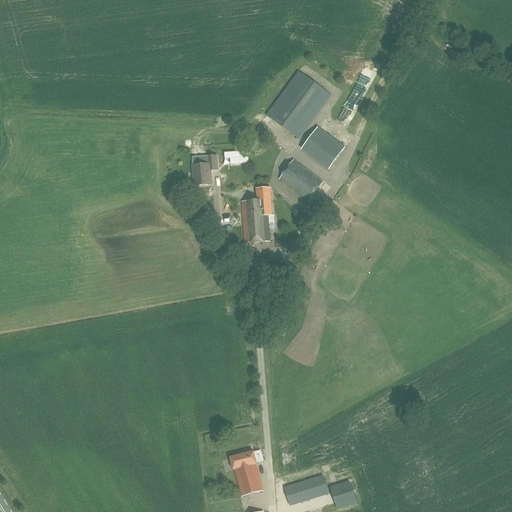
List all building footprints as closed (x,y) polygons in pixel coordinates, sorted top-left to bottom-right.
[(299,140),(331,96),(298,71),(266,115),(299,140)] [(328,170),(345,147),(318,127),(301,150),(328,170)] [(256,143),(262,136),(256,131),(250,139),(256,143)] [(210,170),(217,170),(216,156),(207,157),(208,164),(193,166),(194,186),(211,184),(210,170)] [(309,201),(324,181),(294,160),(290,165),(289,163),(281,173),(283,175),(279,180),(309,201)] [(268,216),(272,215),(270,188),(256,189),(257,200),(242,201),(244,243),(269,242),(268,216)] [(293,326),(285,320),(276,331),(284,338),(293,326)] [(242,496),(263,490),(255,463),(256,463),(253,451),(230,458),(233,469),(235,469),(242,496)] [(352,453),(331,461),(337,477),(358,469),(352,453)] [(290,495),(330,485),(326,469),(313,473),(313,476),(287,483),(290,495)] [(340,484),(361,478),(359,471),(338,477),(340,484)] [(295,508),(335,495),(331,484),(291,497),(295,508)] [(358,492),(338,495),(340,508),(360,504),(358,492)]
